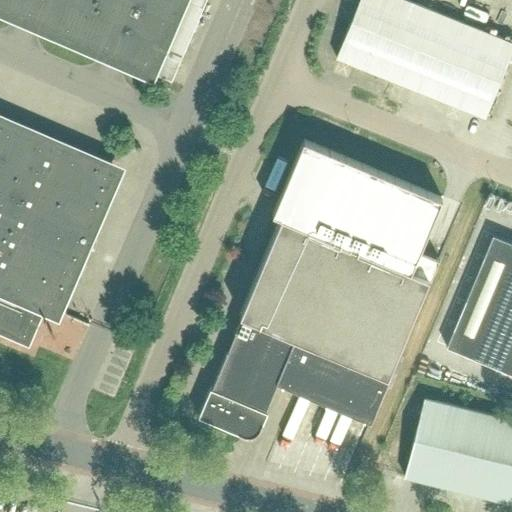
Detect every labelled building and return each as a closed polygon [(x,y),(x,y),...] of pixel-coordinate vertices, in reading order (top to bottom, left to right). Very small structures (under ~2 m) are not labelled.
[(0,0),(0,7),(167,79),(201,0),(0,0)] [(410,0),(409,0),(358,0),(335,56),(380,74),(435,96),(484,116),(511,46),(511,41),(465,22),(410,0)] [(0,333),(19,341),(31,312),(25,309),(28,301),(47,310),(106,173),(0,127),(0,333)] [(272,211),(280,215),(239,314),(241,315),(211,387),(209,386),(197,415),(242,434),(243,435),(244,435),(245,435),(246,435),(247,435),(248,435),(249,435),(250,435),(251,435),(252,434),(253,434),(254,434),(255,433),(256,433),(256,432),(257,431),(258,431),(258,430),(259,429),(259,428),(260,428),(267,410),(265,409),(276,382),(370,421),(389,375),(387,374),(428,277),(430,278),(439,258),(418,249),(441,195),(303,137),(272,211)] [(445,346),(511,373),(511,241),(492,233),(445,346)] [(465,407),(423,396),(403,475),(445,485),(485,495),(511,501),(511,418),(504,416),(465,407)] [(21,511),(23,495),(10,494),(9,511),(21,511)]
